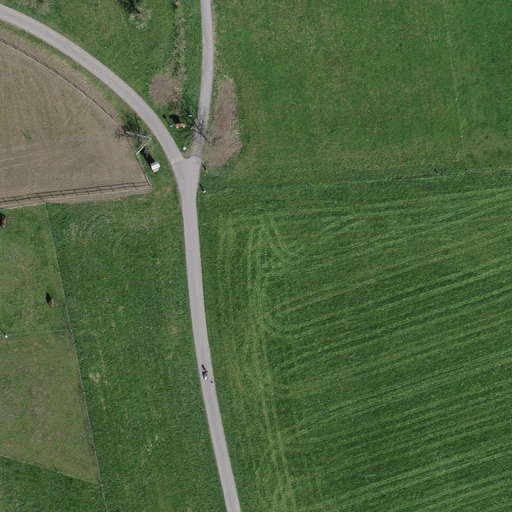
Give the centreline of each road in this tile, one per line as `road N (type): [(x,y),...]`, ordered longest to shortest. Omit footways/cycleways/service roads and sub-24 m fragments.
road 1 (unclassified): [(187,187),(194,295),(234,511)]
road 2 (track): [(187,187),(203,140),(208,0)]
